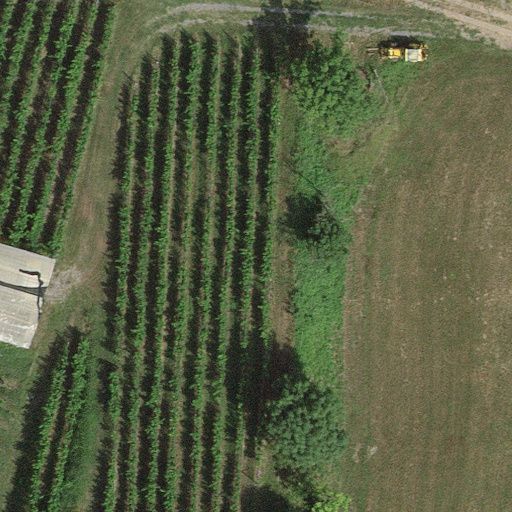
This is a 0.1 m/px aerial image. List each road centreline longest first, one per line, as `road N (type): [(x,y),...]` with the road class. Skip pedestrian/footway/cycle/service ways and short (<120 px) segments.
road 1 (track): [(511,34),(189,5),(112,40),(80,288)]
road 2 (track): [(511,33),(383,0)]
